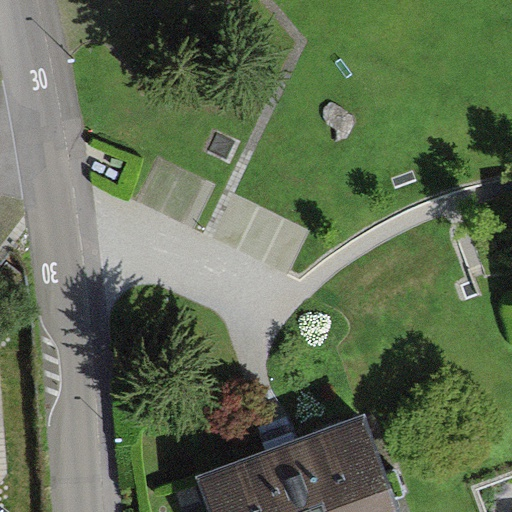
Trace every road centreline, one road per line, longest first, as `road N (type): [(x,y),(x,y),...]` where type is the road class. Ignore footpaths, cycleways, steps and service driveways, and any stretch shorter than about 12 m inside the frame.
road 1 (residential): [(76,511),(48,191)]
road 2 (residential): [(48,191),(11,0)]
